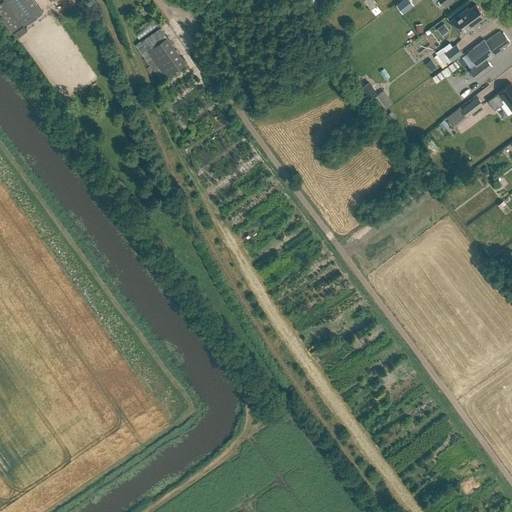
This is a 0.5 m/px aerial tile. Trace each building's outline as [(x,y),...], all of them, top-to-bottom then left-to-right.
[(0,19),(11,32),(19,26),(6,10),(9,8),(2,0),(0,1),(0,19)] [(34,0),(4,0),(24,26),(44,12),(34,0)] [(375,18),(382,13),(372,0),(365,5),(375,18)] [(409,0),(402,0),(397,5),(403,13),(413,5),(409,0)] [(461,38),(470,31),(469,29),(485,17),(476,4),(470,9),(469,8),(449,22),(461,38)] [(14,38),(25,31),(22,26),(11,33),(14,38)] [(488,61),(489,61),(504,49),(503,47),(510,42),(503,32),(501,34),(499,32),(486,42),(484,40),(468,53),(477,65),(470,71),(476,79),(492,67),(488,61)] [(135,46),(160,81),(186,63),(167,37),(147,51),(141,42),(135,46)] [(442,68),(462,53),(456,44),(445,52),(442,48),(436,53),(437,55),(434,58),(442,68)] [(431,71),(437,67),(431,60),(425,64),(431,71)] [(436,83),(459,66),(455,61),(432,77),(436,83)] [(511,110),(511,84),(511,83),(487,101),(494,110),(503,103),(502,101),(504,99),(511,110)] [(393,103),(384,90),(372,98),(381,111),(393,103)] [(478,97),(461,109),(467,117),(484,105),(478,97)] [(391,112),(386,115),(391,122),(395,118),(391,112)] [(442,129),(449,123),(444,117),(437,123),(442,129)]
